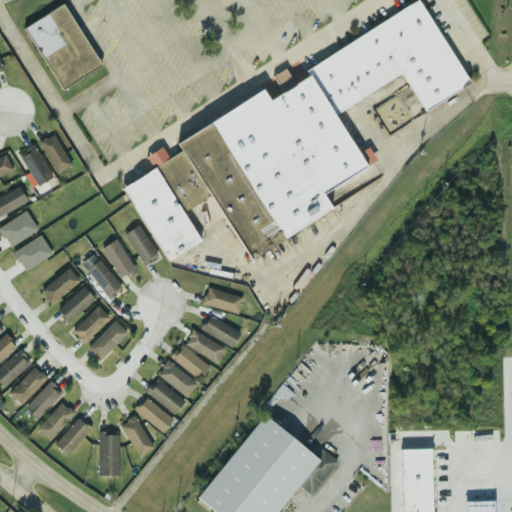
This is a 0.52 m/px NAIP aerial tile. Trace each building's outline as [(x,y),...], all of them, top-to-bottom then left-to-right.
[(467,89),(424,2),(325,52),(295,84),(268,97),(264,93),(173,138),(180,153),(166,160),(150,176),(149,173),(148,174),(130,192),(129,193),(163,262),(227,230),(253,255),(258,250),(256,245),(349,199),(371,176),(356,146),(355,144),(467,89)] [(23,26),(57,89),(99,67),(64,3),(23,26)] [(291,82),(285,69),(272,76),(279,88),(291,82)] [(37,142),(57,174),(70,165),(50,133),(37,142)] [(51,177),(32,145),(17,154),(36,185),(51,177)] [(0,175),(11,170),(4,155),(0,156),(0,175)] [(0,196),(0,215),(25,200),(17,186),(0,196)] [(26,213),(0,226),(0,231),(7,244),(35,229),(26,213)] [(142,265),(156,257),(138,225),(123,233),(142,265)] [(40,234),(14,251),(26,269),(51,252),(40,234)] [(120,278),(134,269),(114,239),(101,248),(120,278)] [(107,298),(120,288),(98,259),(85,269),(107,298)] [(48,304),(79,283),(68,268),(38,289),(48,304)] [(93,298),(81,286),(55,311),(67,323),(93,298)] [(238,313),(241,296),(204,289),(201,306),(238,313)] [(70,331),(82,343),(108,317),(96,305),(70,331)] [(230,347),(238,333),(208,314),(199,328),(230,347)] [(86,348),(99,361),(126,334),(113,321),(86,348)] [(213,363),(223,349),(191,328),(182,343),(213,363)] [(5,332),(0,337),(0,361),(17,344),(5,332)] [(169,355),(196,380),(207,369),(180,343),(169,355)] [(19,350),(0,366),(0,383),(3,387),(30,363),(19,350)] [(195,384),(166,360),(155,373),(184,397),(195,384)] [(34,367),(9,393),(21,405),(46,379),(34,367)] [(144,391),(172,414),(183,401),(155,378),(144,391)] [(49,381),(23,407),(36,419),(61,393),(49,381)] [(133,410),(161,434),(172,421),(144,397),(133,410)] [(62,401),(36,428),(49,440),(74,413),(62,401)] [(119,421),(137,453),(152,445),(134,413),(119,421)] [(196,499),(212,511),(276,511),(296,486),(310,496),(337,462),(319,448),(314,455),(261,415),(196,499)] [(78,416),(52,443),(65,454),(90,428),(78,416)] [(98,433),(99,473),(118,473),(117,432),(98,433)] [(431,511),(432,450),(401,450),(401,496),(390,496),(390,505),(402,505),(401,511),(431,511)]
